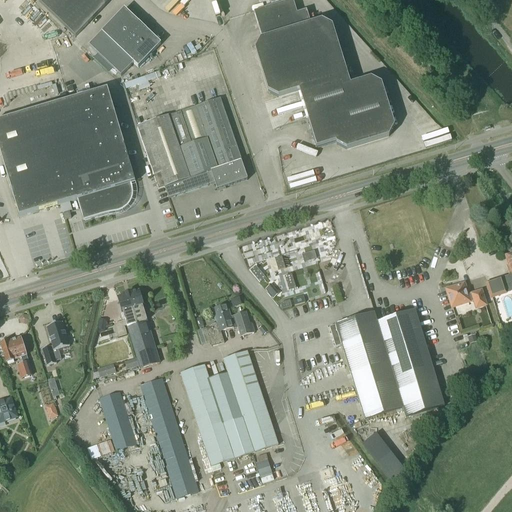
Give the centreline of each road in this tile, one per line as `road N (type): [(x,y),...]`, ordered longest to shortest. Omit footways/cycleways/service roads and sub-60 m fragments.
road 1 (primary): [(0,301),(279,215)]
road 2 (primary): [(279,215),(486,152)]
road 3 (unclassified): [(279,215),(220,47)]
